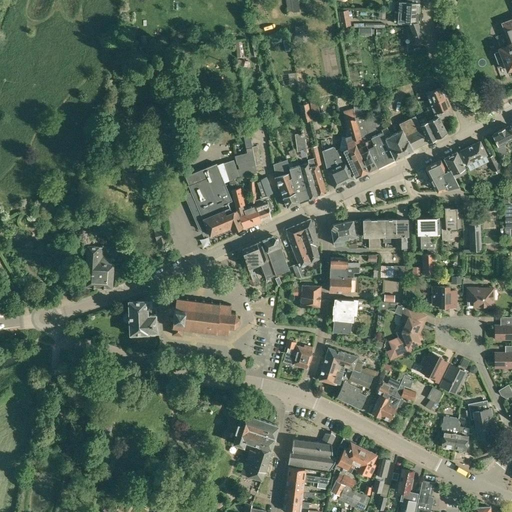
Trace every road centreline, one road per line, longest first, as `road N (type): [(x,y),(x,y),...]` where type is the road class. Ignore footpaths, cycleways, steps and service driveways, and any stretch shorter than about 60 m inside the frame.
road 1 (unclassified): [(44,318),(321,204)]
road 2 (residential): [(290,392),(75,343),(44,318)]
road 3 (residential): [(321,204),(324,292),(302,396)]
road 4 (residential): [(454,474),(302,396)]
road 5 (unclassified): [(321,204),(468,133)]
road 6 (residential): [(468,133),(432,45),(430,0)]
road 7 (residential): [(290,392),(271,511)]
